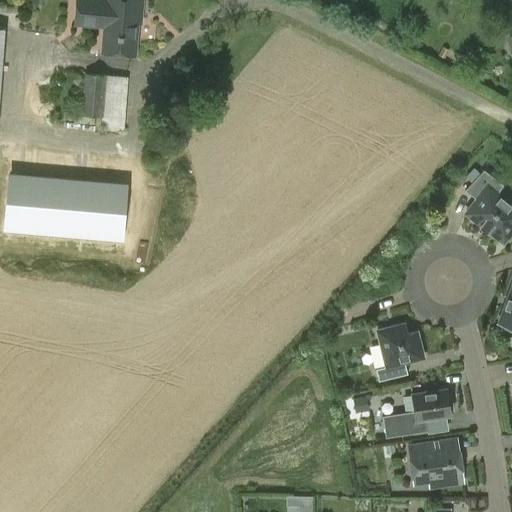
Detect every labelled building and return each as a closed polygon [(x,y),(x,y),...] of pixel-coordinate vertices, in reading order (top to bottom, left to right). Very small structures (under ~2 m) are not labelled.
[(74,0),(73,25),(104,28),(102,52),(134,55),(137,23),(140,23),(141,0),(74,0)] [(100,130),(124,131),(128,77),(84,73),(80,115),(101,117),(100,130)] [(471,182),(464,190),(476,199),(465,213),(480,224),(479,225),(487,231),(488,230),(503,242),(506,238),(509,241),(511,236),(511,203),(495,190),(501,183),(484,169),(480,174),(474,168),(465,177),(471,182)] [(1,176),(0,190),(0,229),(113,238),(118,185),(1,176)] [(511,284),(498,324),(511,328),(511,284)] [(386,366),(375,369),(378,381),(407,373),(404,362),(423,357),(416,330),(407,332),(405,323),(377,330),(386,366)] [(414,411),(382,416),(385,437),(427,431),(425,419),(450,415),(450,410),(453,409),(451,393),(447,394),(446,389),(411,394),(414,411)] [(368,411),(366,397),(353,399),(355,413),(368,411)] [(457,438),(408,446),(413,483),(441,479),(442,485),(463,482),(457,438)]
